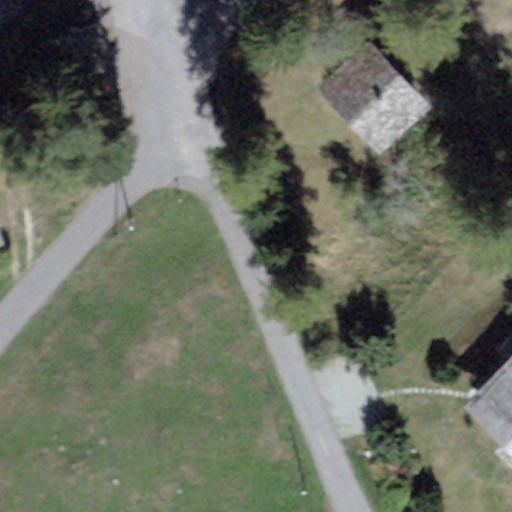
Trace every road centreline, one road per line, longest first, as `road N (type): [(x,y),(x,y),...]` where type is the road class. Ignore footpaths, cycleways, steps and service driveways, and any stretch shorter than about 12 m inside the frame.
road 1 (residential): [(341,511),(278,370),(196,137)]
road 2 (residential): [(196,137),(0,355)]
road 3 (residential): [(196,137),(149,6)]
